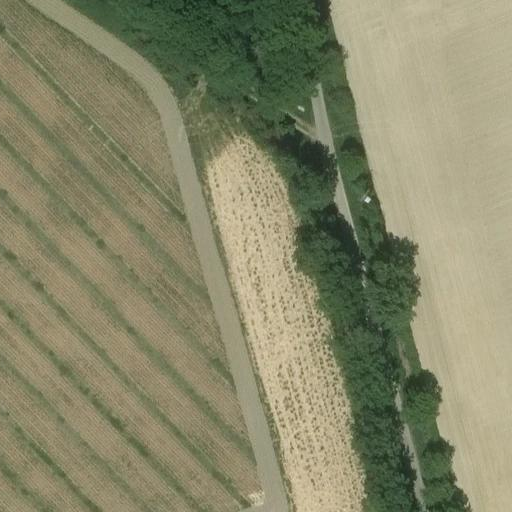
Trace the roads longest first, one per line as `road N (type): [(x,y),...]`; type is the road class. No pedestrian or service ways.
road 1 (unclassified): [(420,511),(321,135),(297,0)]
road 2 (track): [(321,135),(130,0)]
